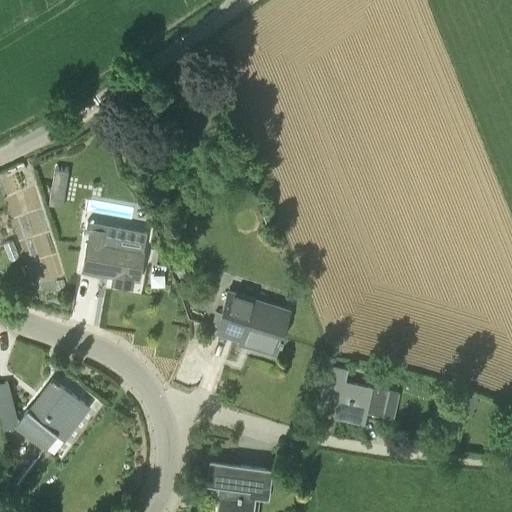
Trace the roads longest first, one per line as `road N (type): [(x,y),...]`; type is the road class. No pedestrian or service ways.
road 1 (tertiary): [(152,511),(168,485),(168,460),(162,411),(150,390),(100,349),(17,320),(0,305)]
road 2 (track): [(456,459),(162,411)]
road 3 (unclassified): [(0,158),(121,89),(244,0)]
